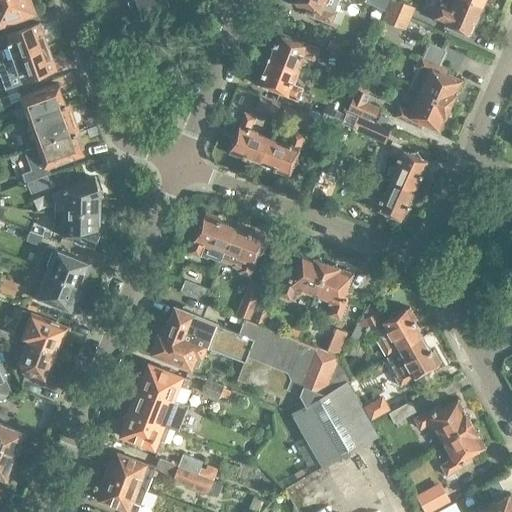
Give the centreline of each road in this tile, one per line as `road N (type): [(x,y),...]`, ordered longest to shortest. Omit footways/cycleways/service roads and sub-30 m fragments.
road 1 (residential): [(43,511),(180,167)]
road 2 (residential): [(425,260),(180,167)]
road 3 (residential): [(180,167),(119,140),(68,0)]
road 4 (residential): [(180,167),(245,0)]
